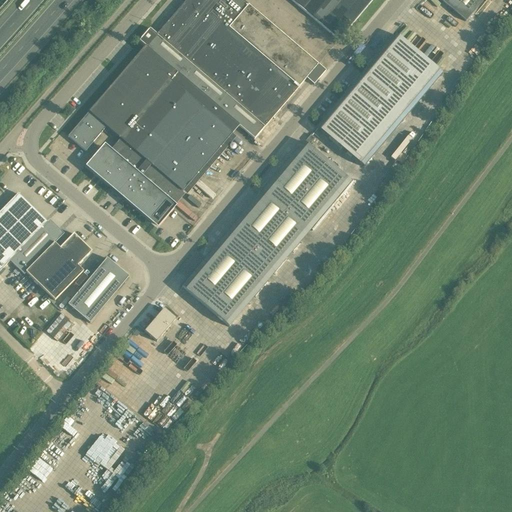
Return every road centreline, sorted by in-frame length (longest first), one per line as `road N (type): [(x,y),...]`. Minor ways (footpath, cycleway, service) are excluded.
road 1 (unclassified): [(147,0),(32,129),(28,148),(41,170),(165,273)]
road 2 (unclassified): [(165,273),(398,0)]
road 3 (unknown): [(226,333),(326,228),(452,67)]
road 4 (unclassified): [(0,147),(128,0)]
road 5 (unclassified): [(65,395),(165,273)]
